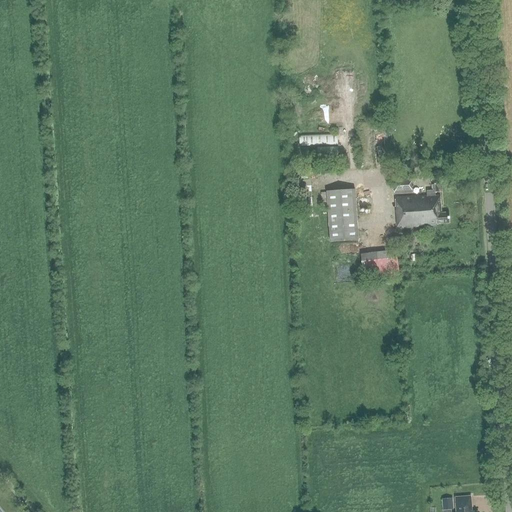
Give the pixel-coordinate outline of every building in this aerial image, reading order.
[(301,145),(339,144),(338,135),(301,136),(301,145)] [(318,159),(337,159),(337,147),(317,147),(318,159)] [(313,217),(311,180),(294,181),(296,218),(313,217)] [(411,194),(410,180),(394,181),(395,195),(411,194)] [(450,224),(449,213),(441,214),(440,196),(435,196),(435,193),(438,193),(438,185),(436,185),(436,184),(432,184),(432,186),(431,186),(432,191),(425,191),(426,197),(395,199),(397,231),(435,228),(435,225),(450,224)] [(357,240),(354,189),(326,191),(326,192),(327,208),(329,242),(357,240)] [(403,246),(403,237),(389,238),(390,247),(403,246)] [(399,277),(396,251),(361,254),(364,280),(399,277)] [(470,511),(470,507),(471,507),(470,497),(455,498),(456,511),(470,511)] [(442,511),(451,510),(450,498),(441,499),(442,511)]
